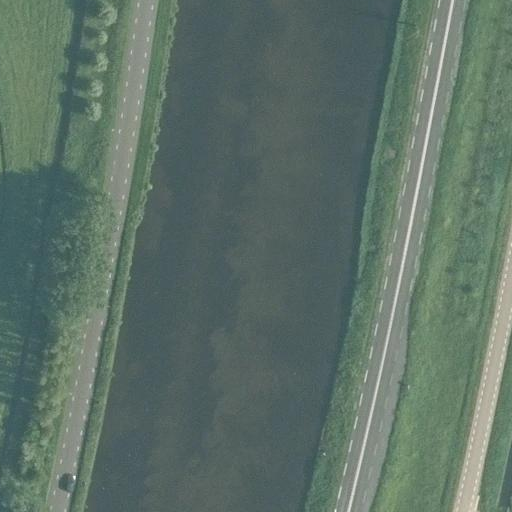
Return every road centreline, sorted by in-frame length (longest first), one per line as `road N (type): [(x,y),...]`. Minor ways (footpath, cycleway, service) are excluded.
road 1 (primary): [(348,511),(452,0)]
road 2 (tertiary): [(51,511),(145,0)]
road 3 (unclassified): [(462,511),(511,266)]
